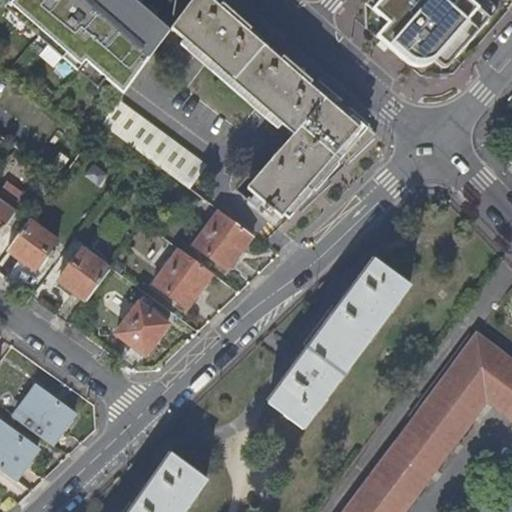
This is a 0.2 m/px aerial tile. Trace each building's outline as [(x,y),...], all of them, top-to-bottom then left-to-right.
[(68,52),(64,56),(80,69),(88,60),(108,77),(126,92),(171,32),(134,0),(14,0),(12,4),(68,52)] [(376,134),(326,90),(281,51),(244,18),(222,0),(194,0),(173,28),(211,61),(249,94),(294,134),(295,135),(280,153),(259,177),(249,188),(269,206),(266,209),(271,214),(275,211),(282,217),(295,204),(299,209),(300,208),(376,134)] [(430,57),(441,66),(445,68),(449,67),(491,18),(476,5),(470,0),(458,0),(452,7),(444,0),(368,0),(365,4),(389,24),(382,32),(386,36),(394,43),(397,40),(424,64),(430,57)] [(480,0),(476,5),(491,18),(499,9),(488,0),(480,0)] [(108,77),(88,60),(80,69),(100,87),(108,77)] [(201,160),(160,130),(119,100),(102,123),(140,151),(143,153),(178,179),(184,183),(191,189),(208,166),(201,160)] [(39,181),(27,198),(16,213),(9,223),(19,230),(49,189),(39,181)] [(16,213),(27,198),(7,183),(0,193),(0,201),(15,212),(16,213)] [(0,232),(15,212),(0,201),(0,232)] [(229,270),(254,236),(221,211),(196,245),(229,270)] [(56,242),(29,222),(8,250),(35,271),(56,242)] [(59,281),(86,301),(109,270),(83,250),(59,281)] [(188,308),(214,274),(181,250),(156,284),(188,308)] [(408,281),(374,255),(266,399),(301,424),(408,281)] [(117,334),(146,356),(169,325),(153,313),(156,309),(153,307),(155,304),(146,296),(117,334)] [(511,360),(479,336),(452,372),(489,399),(511,416),(511,360)] [(404,511),(489,399),(452,372),(447,379),(441,374),(421,400),(428,405),(399,443),(394,440),(374,466),(379,469),(347,511),(404,511)] [(36,388),(15,416),(53,444),(74,416),(36,388)] [(0,422),(0,466),(16,479),(38,450),(0,422)] [(183,511),(206,481),(171,456),(131,511),(183,511)]
